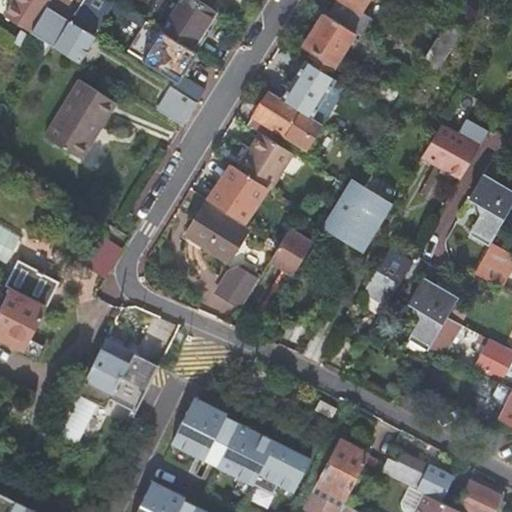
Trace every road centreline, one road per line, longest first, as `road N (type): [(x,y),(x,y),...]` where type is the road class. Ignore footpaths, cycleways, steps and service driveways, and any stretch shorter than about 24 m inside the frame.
road 1 (residential): [(209,325),(123,285),(302,0)]
road 2 (residential): [(511,478),(209,325)]
road 3 (residential): [(209,325),(112,511)]
road 4 (unclassified): [(511,145),(487,152),(432,248)]
